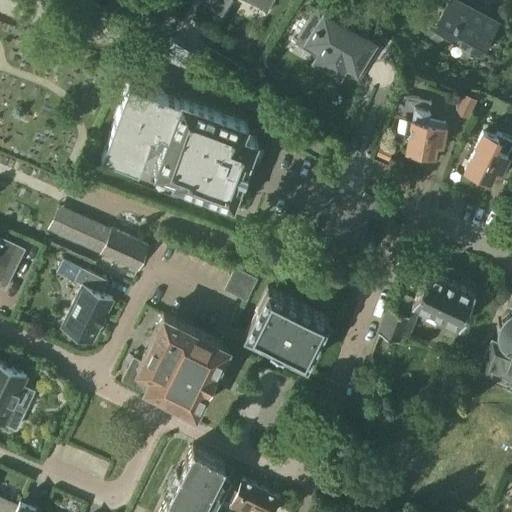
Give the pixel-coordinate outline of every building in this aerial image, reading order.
[(204,0),(221,9),(226,0),(204,0)] [(468,12),(449,1),(433,27),(478,54),(497,23),(470,8),(468,12)] [(360,69),(376,43),(360,34),(363,29),(330,9),(327,14),(319,9),(311,23),(314,24),(311,29),(313,30),(305,43),(320,51),(317,57),(338,70),(342,64),(353,71),(356,66),(360,69)] [(170,35),(161,53),(179,62),(188,43),(170,35)] [(129,79),(99,158),(137,171),(146,145),(155,148),(160,136),(166,138),(154,171),(153,173),(155,174),(155,173),(173,179),(172,181),(171,181),(171,183),(173,184),(231,204),(233,205),(234,203),(233,202),(239,186),(240,186),(240,185),(249,158),(250,157),(256,140),(257,138),(255,138),(243,133),(246,125),(246,124),(247,125),(247,123),(245,122),(183,98),(181,97),(180,99),(129,79)] [(468,118),(477,98),(464,92),(455,113),(468,118)] [(398,94),(390,114),(412,118),(407,148),(433,153),(435,141),(441,143),(445,123),(445,120),(427,117),(430,100),(398,94)] [(507,154),(511,143),(511,139),(497,132),(490,146),(478,140),(465,168),(489,180),(494,170),(499,172),(508,154),(507,154)] [(111,227),(101,250),(137,267),(148,243),(111,227)] [(0,284),(5,287),(25,245),(1,233),(0,234),(0,284)] [(63,255),(56,269),(82,282),(62,324),(91,339),(112,295),(102,290),(108,277),(63,255)] [(256,276),(235,266),(224,287),(246,298),(256,276)] [(409,336),(420,307),(459,324),(473,291),(426,270),(411,303),(408,313),(389,306),(379,333),(398,340),(401,333),(409,336)] [(267,287),(244,333),(259,340),(263,332),(272,336),(268,345),(281,351),(285,342),(295,347),(290,356),(305,363),(327,319),(328,317),(327,316),(310,308),(299,303),(296,301),(286,296),(285,296),(268,288),(267,287)] [(511,290),(506,304),(511,305),(511,306),(510,307),(511,309),(505,312),(501,317),(496,327),(497,333),(499,338),(497,339),(497,341),(490,338),(477,369),(511,383),(511,290)] [(140,358),(133,355),(121,379),(143,389),(145,385),(194,409),(226,342),(163,312),(140,358)] [(12,404),(27,373),(0,359),(0,424),(2,426),(4,421),(16,427),(24,410),(12,404)] [(217,494),(228,472),(233,463),(192,442),(157,511),(207,511),(217,493),(217,494)] [(228,472),(217,494),(229,500),(227,504),(242,511),(245,511),(248,508),(256,511),(270,511),(279,494),(241,475),(240,478),(228,472)] [(18,502),(0,493),(0,511),(43,511),(44,509),(20,498),(18,502)]
